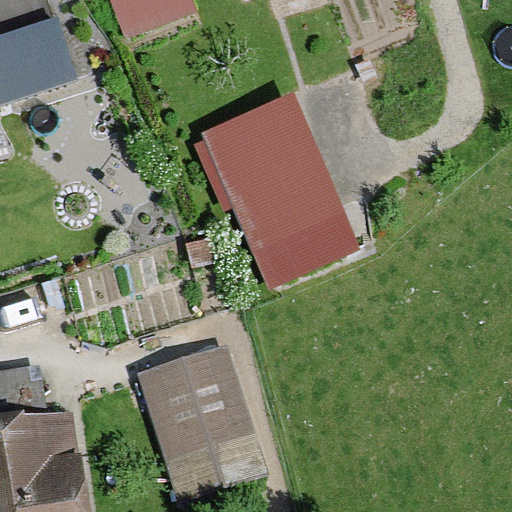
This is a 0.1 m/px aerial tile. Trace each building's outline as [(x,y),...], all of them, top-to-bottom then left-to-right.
[(198,0),(113,0),(127,36),(202,8),(198,0)] [(58,8),(0,29),(0,97),(2,103),(82,74),(58,8)] [(252,261),(345,223),(295,103),(203,141),(252,261)] [(180,508),(268,479),(228,356),(139,385),(180,508)] [(46,420),(0,424),(0,511),(98,511),(94,471),(51,475),(46,420)]
